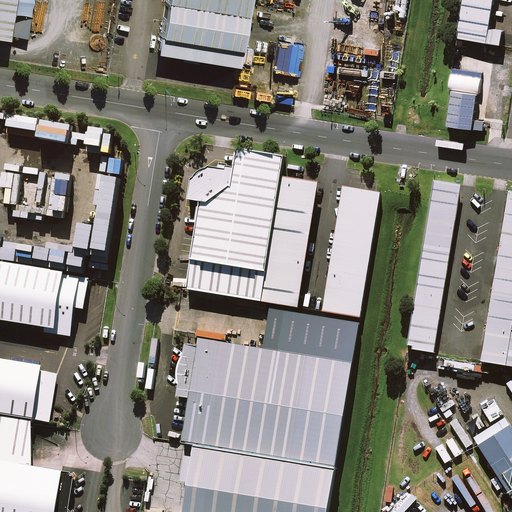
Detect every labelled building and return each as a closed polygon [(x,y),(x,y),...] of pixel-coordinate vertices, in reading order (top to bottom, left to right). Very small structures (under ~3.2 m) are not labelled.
[(242,0),(159,0),(151,50),(232,64),(242,0)] [(495,0),(462,0),(457,32),(489,38),(495,0)] [(476,93),(453,89),(447,121),(471,125),(476,93)] [(188,289),(262,299),(279,178),(282,159),(234,152),(228,180),(201,200),(188,289)] [(65,183),(10,175),(8,190),(1,189),(0,196),(0,205),(17,208),(17,213),(55,218),(55,211),(69,213),(71,201),(62,200),(65,183)] [(314,183),(279,178),(262,299),(297,304),(314,183)] [(457,186),(434,182),(411,347),(434,350),(457,186)] [(322,308),(363,314),(379,197),(338,191),(322,308)] [(511,191),(505,191),(481,360),(511,364),(511,191)] [(92,271),(0,255),(0,312),(72,324),(76,301),(86,303),(92,271)] [(359,318),(272,303),(264,346),(352,361),(359,318)] [(333,466),(352,361),(202,336),(184,441),(194,443),(333,466)] [(60,368),(0,357),(0,413),(33,419),(50,422),(60,368)] [(33,419),(0,413),(0,461),(25,466),(33,419)] [(511,429),(507,422),(476,443),(511,497),(511,429)] [(325,511),(333,466),(194,443),(182,511),(325,511)] [(25,466),(0,461),(0,511),(52,511),(60,471),(25,466)]
